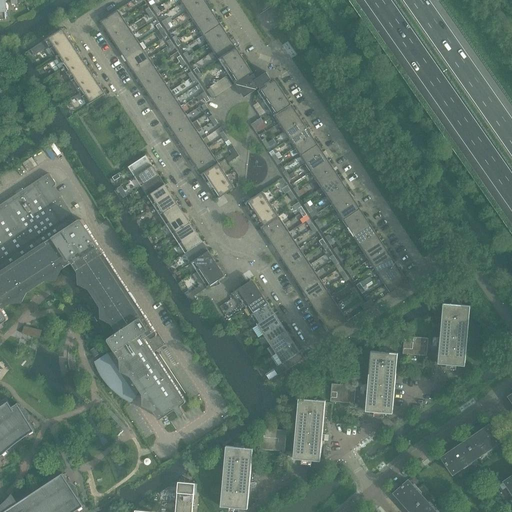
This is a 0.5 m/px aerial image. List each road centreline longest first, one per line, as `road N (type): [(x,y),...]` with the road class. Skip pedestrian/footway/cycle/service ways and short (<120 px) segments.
road 1 (residential): [(111,0),(78,23),(221,245),(257,257),(320,351),(430,278)]
road 2 (residential): [(430,278),(290,65),(262,49),(228,0)]
road 3 (motorway): [(378,0),(511,190)]
road 4 (motorway): [(511,133),(418,0)]
road 5 (residential): [(371,490),(494,402)]
road 6 (residential): [(430,278),(464,259),(511,325)]
